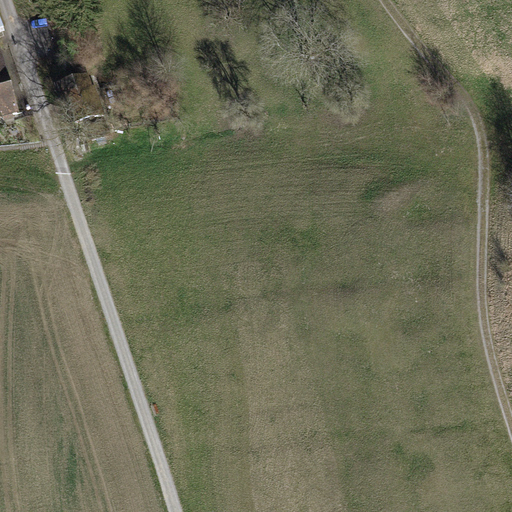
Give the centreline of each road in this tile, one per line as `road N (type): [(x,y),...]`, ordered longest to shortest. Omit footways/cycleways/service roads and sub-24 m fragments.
road 1 (track): [(511,431),(481,297),(485,119),(455,71),(389,0)]
road 2 (track): [(51,141),(178,511)]
road 3 (residential): [(51,141),(5,0)]
